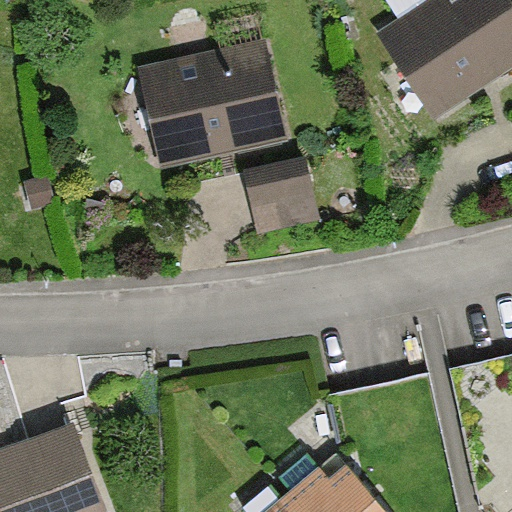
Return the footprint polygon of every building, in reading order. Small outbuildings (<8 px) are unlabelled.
[(430,122),(511,69),(511,0),(425,0),(372,34),(430,122)] [(160,169),(293,139),(272,46),(139,76),(160,169)] [(254,207),(318,195),(309,151),(245,164),(254,207)] [(0,511),(113,511),(73,417),(0,448),(0,511)] [(394,511),(337,450),(269,511),(394,511)]
